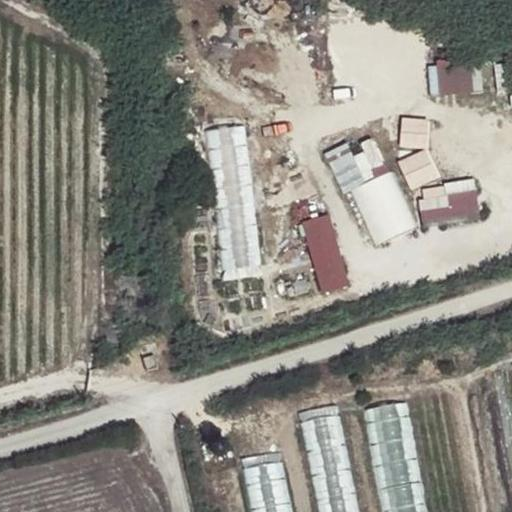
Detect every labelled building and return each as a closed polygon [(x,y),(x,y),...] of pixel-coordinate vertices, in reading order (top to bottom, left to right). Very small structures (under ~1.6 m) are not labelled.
[(472,92),(472,66),(430,66),(431,92),(472,92)] [(431,143),(429,115),(400,117),(403,145),(431,143)] [(221,267),(261,264),(250,122),(210,125),(221,267)] [(325,150),(342,188),(390,168),(375,133),(354,142),(352,138),(325,150)] [(429,146),(399,158),(410,187),(440,174),(429,146)] [(352,187),(378,242),(420,223),(394,168),(352,187)] [(477,177),(420,184),(424,220),(481,213),(477,177)] [(322,292),(351,283),(330,211),(301,219),(322,292)] [(153,356),(144,359),(148,370),(157,367),(153,356)] [(428,511),(407,403),(363,411),(382,511),(428,511)] [(360,511),(340,414),(298,423),(316,511),(360,511)] [(293,511),(283,461),(240,469),(248,511),(293,511)]
